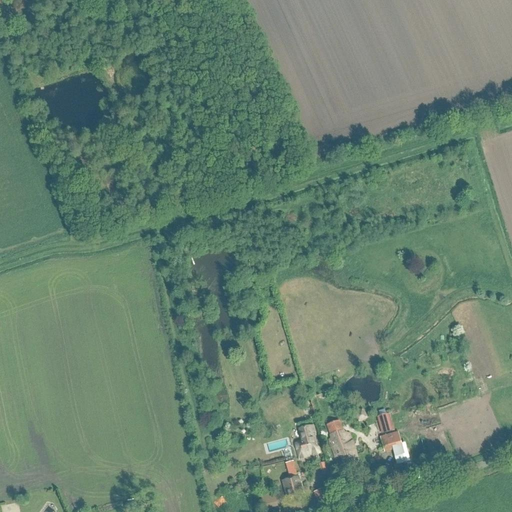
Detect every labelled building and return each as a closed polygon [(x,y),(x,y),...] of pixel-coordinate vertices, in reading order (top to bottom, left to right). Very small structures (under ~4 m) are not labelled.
[(359,409),(362,419),(371,416),(367,406),(359,409)] [(377,417),(382,435),(394,431),(392,423),(393,422),(391,414),(377,417)] [(339,422),(327,426),(332,440),(328,441),(335,459),(340,457),(344,467),(359,462),(348,433),(344,435),(339,422)] [(302,442),(294,444),(298,459),(298,460),(320,454),(315,438),(312,427),(298,431),(302,442)] [(393,434),(379,438),(384,454),(397,450),(402,448),(398,433),(393,434)] [(329,474),(325,463),(319,465),(322,476),(329,474)] [(297,478),(283,482),(287,498),(302,495),(297,478)] [(316,493),(320,504),(332,500),(328,488),(316,493)]
